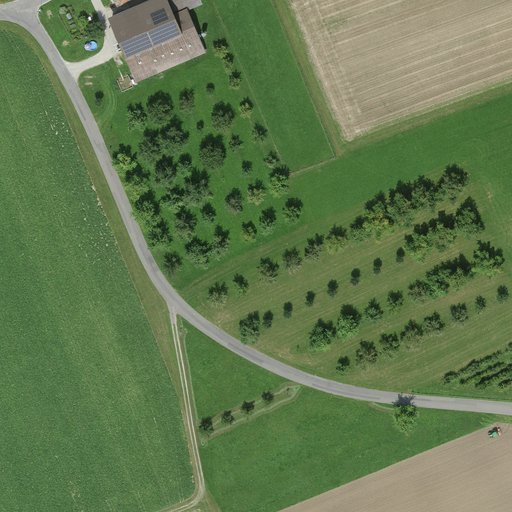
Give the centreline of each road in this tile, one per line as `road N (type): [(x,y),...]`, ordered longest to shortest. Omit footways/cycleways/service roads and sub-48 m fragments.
road 1 (unclassified): [(18,13),(39,30),(87,116),(170,298),(285,375),(353,394),(511,410)]
road 2 (track): [(169,511),(207,486),(170,298)]
